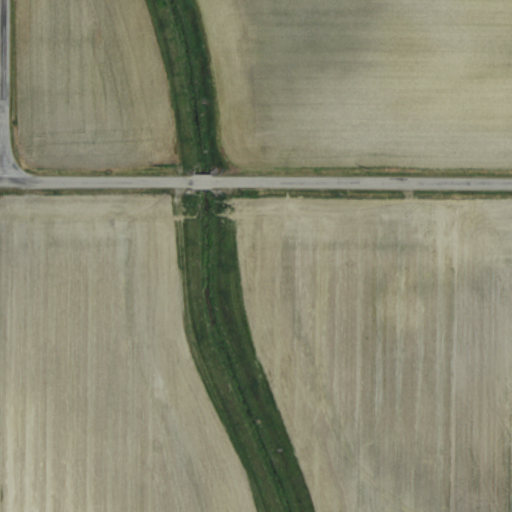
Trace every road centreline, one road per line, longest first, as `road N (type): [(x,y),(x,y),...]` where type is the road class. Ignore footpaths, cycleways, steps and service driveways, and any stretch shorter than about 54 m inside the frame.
road 1 (residential): [(0,176),(511,179)]
road 2 (residential): [(0,155),(1,0)]
